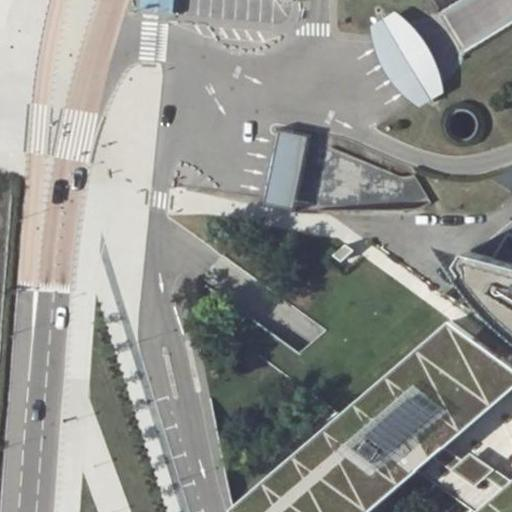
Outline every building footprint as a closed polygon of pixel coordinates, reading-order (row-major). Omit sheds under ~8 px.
[(415,105),(439,91),(437,78),(432,58),(421,39),(409,26),(391,12),(368,25),(373,43),(382,66),(397,86),(415,105)] [(260,204),(289,210),(304,136),(275,130),(260,204)] [(511,264),(453,248),(446,260),(452,269),(447,273),(469,301),(487,319),(508,337),(511,339),(511,264)] [(371,511),(418,472),(511,390),(511,363),(453,321),(231,510),(233,511),(371,511)] [(511,511),(511,481),(476,511),(511,511)]
